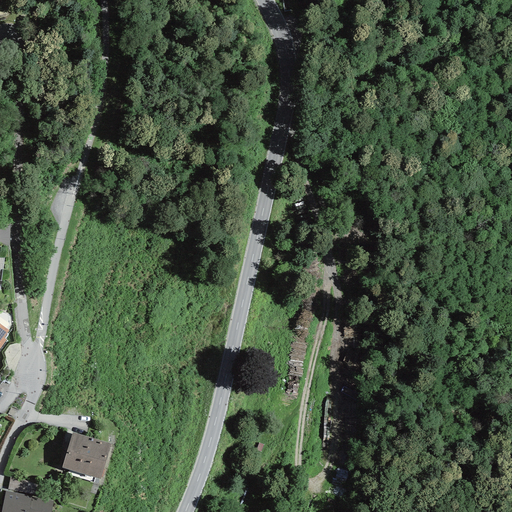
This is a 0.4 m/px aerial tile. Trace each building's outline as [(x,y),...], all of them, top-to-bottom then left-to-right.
[(4,338),(9,330),(0,324),(0,348),(6,340),(4,338)] [(111,444),(73,433),(62,468),(101,479),(111,444)] [(10,477),(8,489),(37,495),(40,482),(10,477)] [(1,511),(27,511),(31,496),(5,491),(1,511)] [(51,511),(54,500),(31,496),(27,511),(51,511)]
